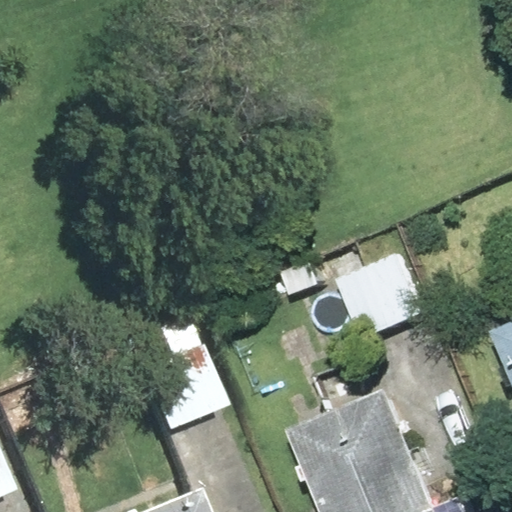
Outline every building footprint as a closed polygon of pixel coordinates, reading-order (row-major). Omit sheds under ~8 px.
[(399,254),(336,281),(363,344),(427,317),(399,254)] [(511,325),(496,332),(511,370),(511,325)] [(214,406),(192,345),(182,348),(130,368),(152,429),(214,406)] [(446,511),(401,390),(294,430),(324,511),(446,511)] [(193,511),(185,492),(138,511),(193,511)]
